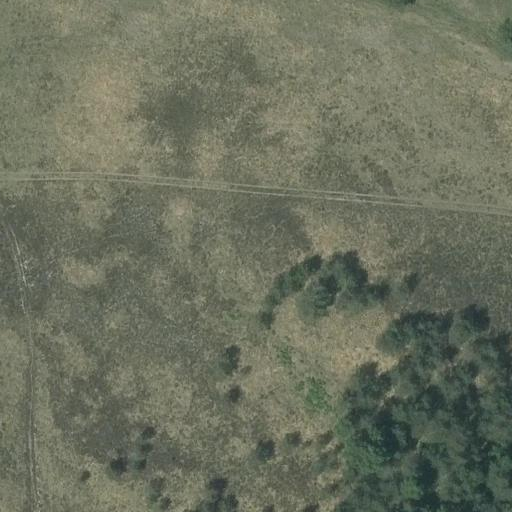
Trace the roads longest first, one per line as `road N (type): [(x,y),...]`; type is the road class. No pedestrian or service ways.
road 1 (track): [(511,215),(111,178),(0,178)]
road 2 (track): [(0,221),(27,329),(32,511)]
